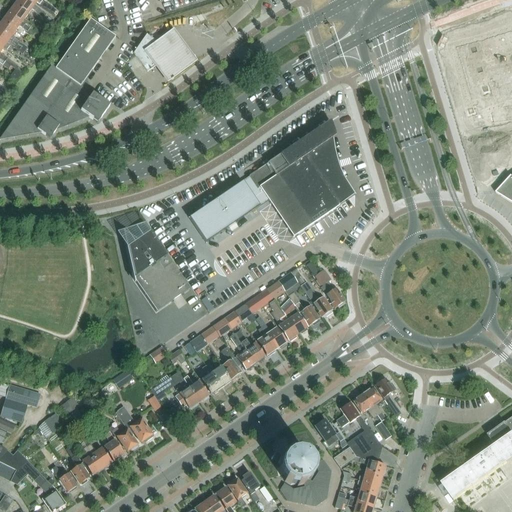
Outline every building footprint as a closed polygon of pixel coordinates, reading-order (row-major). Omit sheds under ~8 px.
[(46,15),(42,12),(25,0),(17,0),(14,5),(28,15),(32,10),(39,16),(43,19),(46,15)] [(29,0),(44,9),(43,10),(48,12),(50,8),(41,2),(42,0),(29,0)] [(9,14),(29,29),(32,26),(24,20),(28,15),(14,5),(9,12),(10,12),(9,14)] [(27,33),(29,29),(9,14),(7,16),(6,15),(1,22),(15,32),(19,27),(27,33)] [(86,79),(115,37),(90,20),(56,67),(52,65),(0,138),(0,140),(41,133),(50,139),(56,130),(89,118),(97,124),(109,107),(87,91),(88,90),(86,79)] [(0,33),(17,46),(19,42),(12,37),(15,32),(1,22),(0,23),(0,33)] [(511,27),(480,38),(448,46),(451,52),(453,52),(468,103),(467,104),(472,127),(490,121),(489,115),(489,111),(511,103),(511,27)] [(162,80),(166,85),(196,64),(191,58),(185,50),(179,42),(172,31),(143,53),(159,75),(162,80)] [(6,51),(10,46),(14,49),(17,46),(0,33),(0,46),(3,49),(6,51)] [(156,41),(162,37),(166,34),(166,33),(155,41),(146,35),(133,53),(140,62),(147,72),(156,65),(148,53),(156,41)] [(28,49),(19,42),(17,46),(25,52),(28,49)] [(3,49),(0,46),(0,59),(4,63),(11,67),(16,71),(18,68),(7,59),(0,54),(0,52),(3,49)] [(17,46),(14,49),(22,55),(25,52),(17,46)] [(8,71),(11,67),(4,63),(0,59),(0,64),(2,66),(8,71)] [(354,195),(344,179),(339,169),(336,160),(334,149),(332,139),(335,136),(330,121),(267,164),(267,165),(249,178),(256,189),(257,190),(259,188),(293,238),(340,206),(339,205),(354,195)] [(511,177),(511,176),(495,193),(511,203),(511,177)] [(149,232),(133,243),(123,236),(132,273),(131,273),(133,279),(156,313),(156,312),(189,290),(149,232)] [(321,287),(330,281),(324,271),(314,277),(321,287)] [(290,273),(278,282),(284,292),(297,283),(290,273)] [(296,281),(301,288),(322,319),(323,318),(323,317),(324,316),(326,317),(332,313),(331,312),(332,311),(323,298),(317,302),(312,294),(314,293),(308,284),(306,285),(301,278),(296,281)] [(278,282),(277,282),(266,290),(273,300),(284,292),(278,282)] [(329,293),(327,289),(330,287),(328,283),(324,286),(320,289),(335,310),(336,309),(336,308),(337,307),(338,309),(345,304),(343,303),(345,302),(335,289),(329,293)] [(262,307),(273,300),(266,290),(255,298),(262,307)] [(295,308),(309,328),(310,327),(310,326),(312,325),(313,326),(319,322),(318,320),(319,320),(310,307),(305,310),(294,293),(288,297),(290,300),(295,308)] [(262,307),(255,298),(245,305),(252,315),(262,307)] [(290,300),(280,310),(285,317),(295,308),(290,300)] [(274,312),(271,314),(276,322),(278,320),(285,323),(278,328),(287,341),(289,340),(290,342),(295,338),(294,336),(297,334),(288,321),(285,317),(280,310),(274,301),(269,305),(274,312)] [(252,315),(245,305),(234,312),(241,322),(252,315)] [(241,323),(234,312),(224,319),(231,330),(241,323)] [(298,314),(292,318),(288,321),(297,334),(300,333),(301,334),(307,330),(305,329),(307,328),(298,314)] [(265,325),(260,318),(256,321),(261,329),(261,328),(265,325)] [(224,319),(212,327),(219,337),(220,338),(231,330),(224,319)] [(261,328),(276,349),(278,347),(280,349),(285,345),(284,343),(286,342),(276,329),(271,333),(265,325),(261,328)] [(212,327),(200,335),(206,344),(207,345),(219,337),(212,327)] [(261,328),(261,329),(258,331),(263,338),(257,342),(266,356),(267,355),(268,357),(274,353),(273,351),(276,349),(261,328)] [(240,331),(234,335),(254,364),(257,362),(258,364),(264,360),(263,358),(264,357),(255,344),(250,347),(240,331)] [(254,364),(234,335),(234,334),(229,338),(240,354),(235,357),(245,371),(246,370),(247,371),(252,368),(251,366),(254,364)] [(206,344),(200,335),(189,343),(190,343),(195,351),(206,344)] [(190,343),(183,348),(190,357),(196,353),(195,351),(190,343)] [(155,364),(167,356),(161,348),(150,356),(155,364)] [(241,373),(238,369),(237,368),(240,366),(227,348),(221,352),(225,358),(220,362),(232,380),(233,379),(234,380),(239,376),(238,375),(241,373)] [(179,350),(168,358),(172,363),(177,359),(181,364),(186,361),(179,350)] [(210,363),(205,367),(220,388),(223,386),(224,388),(230,383),(229,382),(230,381),(221,367),(215,371),(210,363)] [(220,388),(205,367),(202,369),(207,376),(201,381),(210,394),(211,394),(212,395),(218,391),(217,390),(220,388)] [(133,379),(127,371),(112,381),(118,389),(133,379)] [(162,383),(150,391),(157,402),(165,396),(163,393),(179,383),(182,386),(176,390),(179,395),(175,397),(182,408),(186,405),(189,409),(190,408),(191,410),(197,406),(196,404),(199,402),(183,380),(178,373),(170,378),(168,379),(166,376),(160,380),(162,383)] [(206,392),(198,381),(193,385),(187,377),(183,380),(199,402),(201,401),(202,402),(208,398),(207,397),(208,396),(206,392)] [(389,409),(392,413),(395,417),(400,414),(387,396),(395,390),(391,385),(389,386),(385,379),(374,386),(374,387),(375,386),(383,399),(389,409)] [(36,408),(40,395),(9,386),(5,399),(36,408)] [(366,392),(362,395),(377,416),(381,413),(376,405),(381,401),(372,388),(370,389),(369,389),(367,390),(366,392)] [(377,416),(362,395),(357,398),(356,398),(353,399),(353,401),(352,402),(361,415),(367,411),(373,419),(377,416)] [(155,412),(156,411),(160,408),(153,397),(148,401),(155,412)] [(66,416),(79,407),(72,398),(60,407),(66,416)] [(5,400),(0,416),(22,423),(27,406),(5,400)] [(340,410),(344,416),(336,422),(340,429),(349,423),(349,424),(355,419),(361,428),(362,429),(366,427),(350,403),(346,406),(344,406),(341,407),(341,409),(340,410)] [(128,414),(124,407),(115,414),(119,420),(128,414)] [(58,430),(64,427),(64,426),(56,414),(50,418),(58,430)] [(125,428),(127,431),(129,429),(132,434),(134,433),(141,444),(143,444),(142,442),(143,441),(145,442),(154,436),(153,434),(156,432),(152,427),(147,429),(145,426),(146,425),(143,419),(135,424),(128,414),(119,420),(125,428)] [(53,434),(58,430),(50,418),(44,422),(53,434)] [(489,438),(495,447),(442,485),(442,484),(441,485),(443,487),(444,489),(448,495),(449,495),(453,502),(454,501),(481,482),(482,484),(485,481),(484,479),(507,463),(507,464),(511,460),(511,418),(505,424),(506,426),(501,429),(489,438)] [(0,420),(0,429),(11,434),(14,427),(0,420)] [(325,420),(314,428),(315,428),(324,442),(328,448),(338,441),(339,440),(335,435),(335,434),(335,435),(325,421),(325,420)] [(391,437),(381,422),(375,427),(384,441),(391,437)] [(349,448),(348,448),(354,457),(355,458),(374,463),(378,450),(381,447),(376,439),(366,426),(366,427),(362,429),(366,436),(349,448)] [(131,452),(138,447),(127,431),(125,428),(120,432),(117,428),(114,430),(111,432),(115,438),(116,437),(128,454),(129,453),(128,451),(130,450),(131,452)] [(110,433),(104,436),(109,444),(103,448),(113,463),(121,458),(120,457),(122,455),(123,456),(124,455),(121,450),(114,440),(115,440),(110,433)] [(335,435),(339,440),(338,441),(340,442),(343,440),(338,433),(335,435)] [(86,447),(90,444),(87,440),(85,437),(81,440),(86,447)] [(86,447),(102,471),(103,470),(102,469),(104,468),(105,469),(112,464),(111,463),(101,449),(97,452),(96,453),(93,447),(92,448),(90,444),(86,447)] [(82,461),(89,472),(92,476),(93,477),(99,473),(98,472),(100,470),(101,471),(102,471),(86,447),(82,449),(88,457),(82,461)] [(333,459),(339,468),(351,461),(355,458),(354,457),(348,448),(333,459)] [(12,456),(7,451),(0,459),(0,462),(3,464),(6,465),(7,466),(11,468),(16,470),(16,471),(27,462),(17,451),(12,456)] [(296,451),(290,452),(289,452),(290,455),(286,458),(283,457),(280,462),(282,464),(281,469),(278,469),(280,476),(282,476),(285,480),(284,482),(290,486),(291,484),(296,485),(297,487),(303,486),(303,483),(308,480),(309,481),(313,476),(311,475),(312,469),(314,469),(313,462),(311,462),(308,458),(309,456),(303,452),(302,454),(297,453),(296,451)] [(75,467),(76,468),(71,472),(79,484),(79,485),(80,486),(80,485),(81,486),(88,481),(87,480),(89,478),(80,465),(81,464),(79,461),(80,461),(76,456),(71,459),(76,466),(75,467)] [(355,458),(351,461),(366,466),(365,472),(382,477),(382,475),(383,475),(384,472),(384,471),(385,466),(377,464),(374,463),(355,458)] [(323,461),(316,462),(316,463),(318,473),(312,483),(304,488),(292,491),(284,485),(280,490),(280,491),(280,490),(288,501),(293,497),(297,503),(302,499),(306,505),(311,501),(314,506),(325,499),(321,494),(326,490),(323,485),(328,481),(324,476),(329,472),(322,462),(323,461)] [(16,470),(10,482),(17,485),(27,475),(48,496),(42,500),(49,511),(53,511),(56,510),(56,511),(65,505),(55,491),(56,490),(52,486),(48,482),(29,463),(28,463),(27,462),(16,471),(16,470)] [(7,466),(1,478),(6,480),(11,468),(7,466)] [(51,471),(63,489),(66,493),(65,494),(66,495),(68,494),(67,493),(69,492),(70,493),(76,488),(75,488),(76,487),(65,470),(61,473),(60,473),(56,467),(51,471)] [(11,468),(6,480),(10,482),(16,470),(11,468)] [(254,491),(255,490),(259,488),(249,473),(248,473),(247,472),(241,475),(242,477),(241,478),(243,480),(240,482),(255,503),(259,500),(255,493),(254,491)] [(381,478),(382,477),(365,472),(363,478),(359,476),(358,481),(379,488),(380,483),(381,483),(382,479),(381,478)] [(231,485),(227,487),(242,508),(246,505),(241,498),(247,494),(237,481),(236,481),(235,481),(231,484),(231,485)] [(376,498),(376,496),(377,496),(378,492),(378,491),(379,488),(358,481),(357,485),(360,486),(358,493),(376,498)] [(218,500),(226,511),(233,511),(230,507),(236,503),(228,493),(226,489),(225,489),(224,487),(218,492),(219,493),(217,495),(216,493),(214,494),(218,500)] [(267,501),(271,498),(264,487),(259,490),(267,501)] [(376,498),(358,493),(357,499),(350,497),(348,501),(373,508),(374,504),(375,504),(376,500),(375,499),(376,498)] [(448,495),(444,497),(450,505),(453,502),(449,495),(448,495)] [(4,496),(0,502),(0,508),(5,511),(13,501),(4,496)] [(208,501),(204,504),(210,511),(224,511),(214,497),(213,496),(207,500),(208,501)] [(337,497),(334,508),(341,510),(342,504),(347,505),(346,507),(354,509),(353,511),(371,511),(373,508),(348,501),(344,499),(337,497)]
